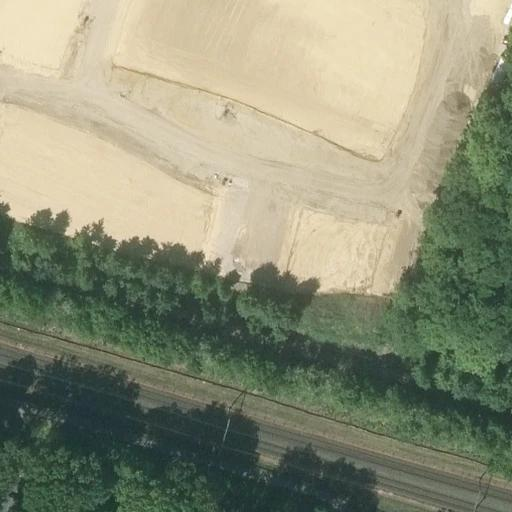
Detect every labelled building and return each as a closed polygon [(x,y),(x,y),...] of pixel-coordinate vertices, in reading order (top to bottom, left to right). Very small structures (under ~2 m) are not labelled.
[(274,0),(269,11),(287,19),(295,0),(274,0)] [(295,0),(287,19),(305,27),(307,21),(324,28),(326,24),(325,24),(335,0),(295,0)] [(335,0),(325,24),(326,24),(340,31),(335,41),(354,50),(372,9),(359,3),(360,0),(335,0)] [(409,51),(415,27),(418,28),(421,14),(419,13),(421,0),(394,0),(390,20),(377,17),(369,48),(383,51),(385,45),(409,51)] [(200,4),(196,13),(208,18),(212,9),(200,4)] [(220,24),(224,15),(212,9),(208,18),(220,24)] [(44,23),(12,16),(12,17),(9,30),(15,32),(10,56),(34,61),(34,63),(48,66),(49,64),(64,67),(69,42),(41,36),(44,23)] [(120,50),(132,52),(127,75),(148,80),(149,80),(158,41),(159,42),(161,32),(125,24),(120,50)] [(262,43),(274,49),(278,40),(267,34),(262,43)] [(180,37),(178,46),(179,46),(171,85),(192,89),(200,51),(201,51),(203,42),(180,37)] [(290,45),(278,40),(274,49),(286,54),(290,45)] [(171,85),(179,46),(178,46),(159,42),(158,41),(149,80),(148,80),(148,81),(171,86),(171,85)] [(192,89),(214,94),(222,56),(201,51),(200,51),(192,89)] [(228,98),(247,107),(248,107),(264,71),(265,71),(267,67),(246,57),(228,98)] [(264,71),(248,107),(247,107),(247,108),(268,117),(269,116),(268,116),(284,79),(283,79),(265,71),(264,71)] [(285,75),(283,79),(284,79),(268,116),(269,116),(289,125),(298,104),(310,109),(320,86),(307,80),(305,84),(285,75)] [(399,114),(374,103),(380,91),(350,78),(344,91),(350,94),(340,115),(348,119),(348,118),(389,136),(389,135),(399,114)] [(0,134),(0,160),(2,161),(4,152),(25,157),(33,118),(11,113),(6,136),(0,134)] [(33,118),(25,157),(46,161),(54,123),(33,118)] [(348,119),(339,138),(330,134),(324,147),(348,158),(353,147),(380,159),(390,136),(389,135),(389,136),(348,118),(348,119)] [(54,123),(46,161),(67,166),(76,127),(76,126),(55,122),(54,123)] [(76,127),(67,166),(88,170),(85,184),(98,187),(107,163),(92,160),(98,132),(76,127)] [(107,163),(98,187),(109,194),(114,186),(133,197),(134,196),(154,160),(155,159),(134,147),(121,171),(107,163)] [(154,160),(134,196),(152,206),(173,171),(154,160)] [(173,171),(152,206),(171,217),(191,182),(173,171)] [(171,217),(170,218),(190,229),(185,238),(198,245),(210,223),(199,216),(213,193),(192,181),(191,182),(171,217)] [(24,198),(21,208),(34,211),(37,202),(24,198)] [(37,202),(34,211),(46,215),(49,205),(37,202)] [(283,229),(277,254),(291,257),(293,248),(314,252),(322,213),(300,209),(295,231),(283,229)] [(322,213),(314,252),(335,257),(343,218),(322,213)] [(343,218),(335,257),(356,261),(364,223),(365,221),(344,217),(343,218)] [(364,223),(356,261),(377,266),(375,275),(389,278),(394,253),(382,250),(387,227),(364,223)] [(126,227),(124,237),(136,241),(139,231),(126,227)] [(139,231),(136,241),(149,244),(151,234),(139,231)] [(295,276),(293,285),(305,289),(308,279),(295,276)] [(308,279),(305,289),(318,293),(320,283),(308,279)] [(335,294),(333,303),(345,307),(348,297),(335,294)] [(348,297),(345,307),(358,310),(360,301),(348,297)]
